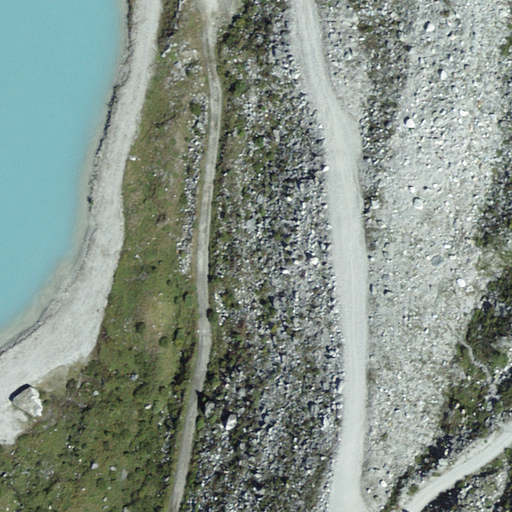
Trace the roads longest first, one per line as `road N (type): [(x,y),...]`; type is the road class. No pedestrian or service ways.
road 1 (track): [(327,0),(360,77),(380,189),(392,344),(367,511)]
road 2 (track): [(207,0),(235,260),(209,487),(199,511)]
